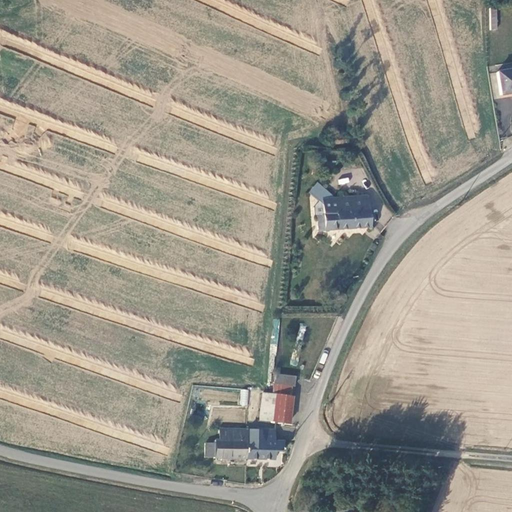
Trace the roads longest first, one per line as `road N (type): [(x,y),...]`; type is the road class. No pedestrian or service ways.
road 1 (tertiary): [(302,439),(348,319),(394,242),(511,156)]
road 2 (tertiary): [(0,450),(276,506)]
road 3 (unclassified): [(302,439),(511,459)]
